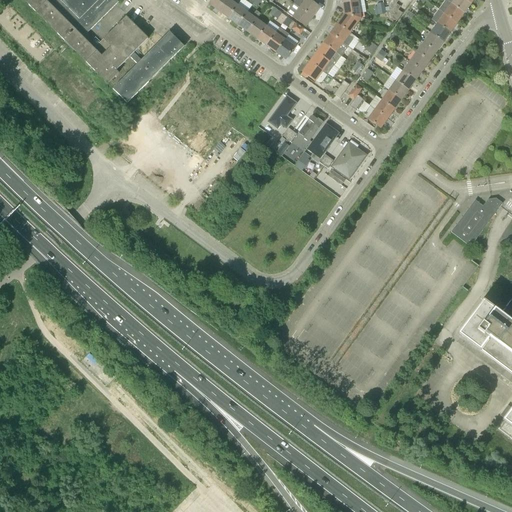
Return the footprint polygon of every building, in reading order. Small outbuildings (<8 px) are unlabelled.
[(148,83),(170,61),(184,47),(170,32),(141,60),(134,53),(148,39),(138,29),(137,29),(133,25),(134,25),(126,17),(98,45),(87,34),(119,2),(116,0),(23,0),(57,34),(108,84),(119,73),(116,71),(130,57),(138,65),(113,89),(127,104),(148,83)] [(218,12),(227,0),(212,0),(209,5),(218,12)] [(228,19),(237,6),(229,0),(227,0),(218,12),(228,19)] [(303,0),(295,0),(293,3),(300,8),(304,11),(313,17),(320,8),(309,0),(305,0),(305,1),(303,0)] [(393,0),(389,6),(391,14),(397,4),(400,0),(393,0)] [(464,13),(448,2),(445,0),(439,9),(457,23),(464,13)] [(471,4),(466,0),(448,0),(448,2),(464,13),(471,4)] [(346,3),(342,4),(344,14),(361,18),(358,1),(346,3)] [(300,8),(293,3),(286,13),(293,18),(306,27),(313,17),(304,11),(300,8)] [(378,15),(386,13),(384,3),(376,5),(378,15)] [(391,17),(393,19),(399,10),(400,10),(402,7),(397,4),(391,14),(391,17)] [(237,25),(247,12),(237,6),(228,19),(237,25)] [(409,11),(414,15),(418,10),(412,6),(409,11)] [(273,16),(278,10),(274,7),(269,14),(273,16)] [(457,23),(439,9),(431,20),(450,33),(457,23)] [(278,10),(273,16),(277,19),(282,13),(278,10)] [(404,13),(400,10),(399,10),(393,19),(398,22),(404,13)] [(248,33),(257,20),(261,14),(256,11),(252,16),(247,12),(237,25),(248,33)] [(415,16),(414,15),(409,11),(406,15),(412,20),(414,17),(415,16)] [(361,18),(344,14),(338,24),(351,33),(361,18)] [(409,24),(412,20),(406,15),(403,19),(409,24)] [(257,39),(266,26),(257,20),(248,33),(257,39)] [(450,33),(431,20),(424,29),(430,33),(443,43),(450,33)] [(296,32),(300,26),(296,24),(292,30),(296,32)] [(351,33),(338,24),(330,33),(344,43),(347,38),(352,41),(355,37),(350,34),(351,33)] [(266,46),(275,33),(266,26),(257,39),(266,46)] [(300,26),(296,32),(300,35),(304,29),(300,26)] [(276,53),(285,40),(288,36),(279,29),(276,33),(275,33),(266,46),(276,53)] [(395,30),(392,34),(398,39),(401,35),(395,30)] [(344,43),(330,33),(323,43),(341,56),(348,47),(343,44),(344,43)] [(443,43),(430,33),(423,43),(436,52),(443,43)] [(398,39),(392,34),(389,39),(395,43),(398,39)] [(295,47),(285,40),(276,53),(285,60),(295,47)] [(341,56),(323,43),(317,52),(335,65),(341,56)] [(371,43),(368,47),(375,51),(377,47),(371,43)] [(436,52),(423,43),(417,51),(430,61),(436,52)] [(375,51),(368,47),(365,51),(372,55),(375,51)] [(381,50),(378,54),(384,58),(387,54),(381,50)] [(430,61),(417,51),(416,53),(410,61),(423,70),(430,61)] [(335,65),(317,52),(310,62),(328,75),(335,65)] [(384,58),(378,54),(375,58),(381,62),(384,58)] [(423,70),(410,61),(403,70),(416,80),(423,70)] [(328,75),(310,62),(302,72),(320,85),(328,75)] [(358,62),(355,66),(361,71),(364,67),(358,62)] [(361,71),(355,66),(352,70),(358,75),(361,71)] [(367,69),(364,73),(371,77),(373,73),(367,69)] [(416,80),(403,70),(396,80),(409,89),(416,80)] [(371,77),(364,73),(361,77),(368,81),(371,77)] [(409,89),(396,80),(389,90),(402,99),(409,89)] [(344,81),(341,86),(346,90),(350,85),(344,81)] [(346,90),(341,86),(334,95),(340,99),(346,90)] [(359,93),(353,89),(350,93),(356,97),(354,100),(349,106),(355,110),(363,100),(357,95),(359,93)] [(402,99),(389,90),(382,99),(395,109),(402,99)] [(293,104),(281,95),(261,122),(279,135),(290,121),(284,116),(293,104)] [(395,109),(382,99),(381,100),(376,96),(369,105),(370,106),(387,119),(395,109)] [(387,119),(370,106),(363,116),(381,128),(387,119)] [(311,116),(294,142),(303,148),(321,123),(311,116)] [(325,126),(306,153),(317,161),(337,133),(325,126)] [(283,136),(287,139),(293,131),(288,128),(283,136)] [(287,139),(291,143),(297,135),(293,132),(287,139)] [(347,142),(330,167),(349,180),(367,155),(347,142)] [(281,157),(289,146),(284,143),(277,153),(281,157)] [(304,153),(294,166),(300,170),(310,157),(304,153)] [(324,155),(321,159),(319,162),(323,166),(329,158),(324,155)] [(323,166),(328,169),(333,161),(329,158),(323,166)] [(328,176),(341,186),(345,180),(332,171),(328,176)] [(475,200),(451,233),(470,247),(489,222),(503,204),(496,199),(488,200),(483,206),(475,200)] [(483,302),(458,335),(511,374),(511,408),(503,421),(511,427),(511,298),(500,315),(483,302)]
